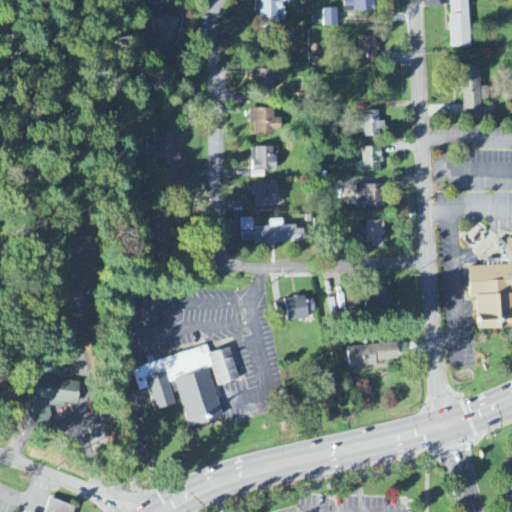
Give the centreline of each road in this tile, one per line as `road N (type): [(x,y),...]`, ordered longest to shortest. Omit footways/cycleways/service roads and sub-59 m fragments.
road 1 (residential): [(431,262),(241,268),(220,252),(212,22),(218,0)]
road 2 (residential): [(447,424),(414,0)]
road 3 (trunk): [(157,511),(242,473),(447,424),(511,400)]
road 4 (residential): [(137,511),(0,456)]
